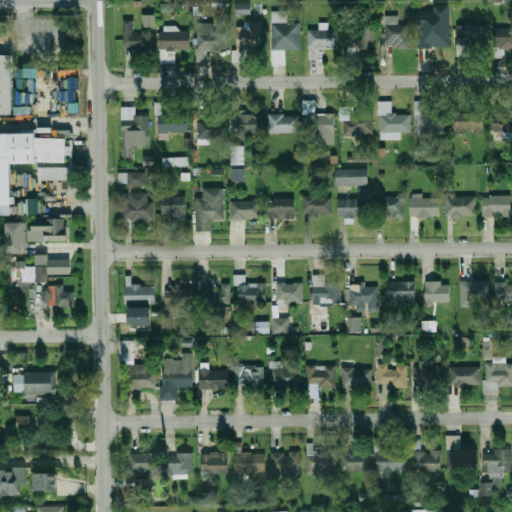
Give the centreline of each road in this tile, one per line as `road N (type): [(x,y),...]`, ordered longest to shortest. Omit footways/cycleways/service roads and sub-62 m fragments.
road 1 (tertiary): [(106,511),(98,0)]
road 2 (residential): [(101,84),(511,79)]
road 3 (residential): [(105,421),(511,417)]
road 4 (residential): [(105,252),(511,248)]
